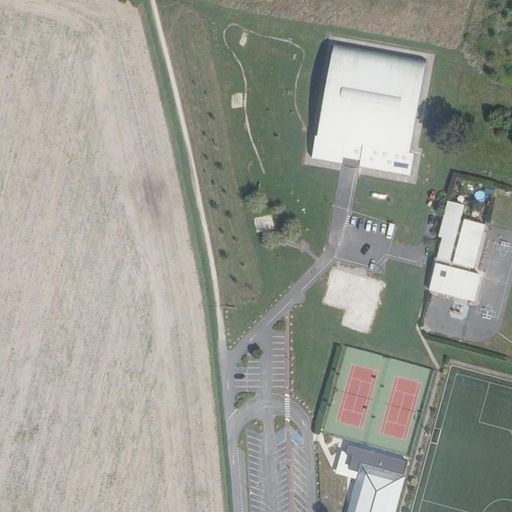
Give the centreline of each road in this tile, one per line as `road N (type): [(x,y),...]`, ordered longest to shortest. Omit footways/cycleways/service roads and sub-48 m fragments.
road 1 (track): [(153,0),(222,361)]
road 2 (residential): [(222,361),(235,511)]
